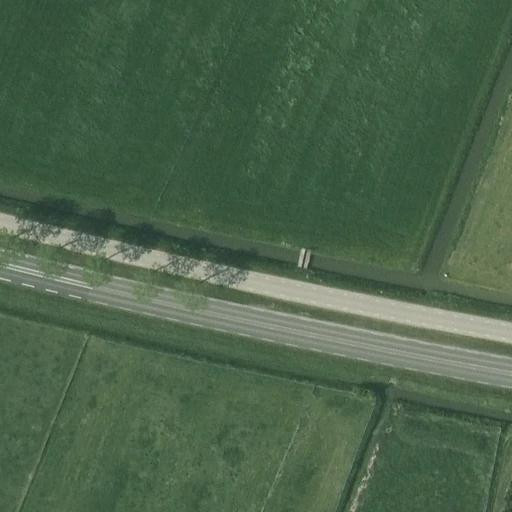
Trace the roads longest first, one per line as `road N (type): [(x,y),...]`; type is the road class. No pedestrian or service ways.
road 1 (primary): [(511,373),(0,263)]
road 2 (unclassified): [(511,333),(0,224)]
